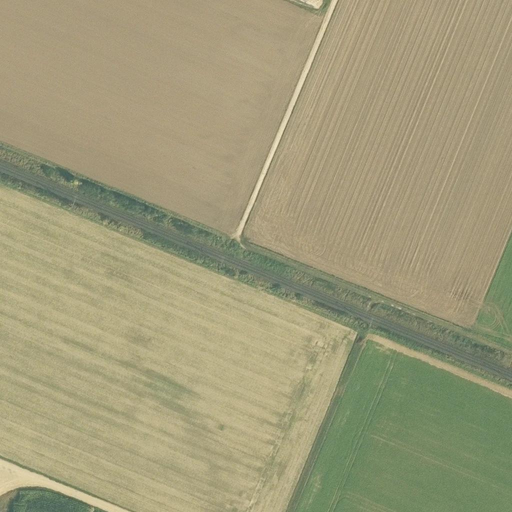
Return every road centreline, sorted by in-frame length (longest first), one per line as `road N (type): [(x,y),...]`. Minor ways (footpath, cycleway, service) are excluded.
road 1 (track): [(334,0),(236,238),(511,350)]
road 2 (track): [(287,511),(361,330)]
road 3 (track): [(0,462),(119,511)]
